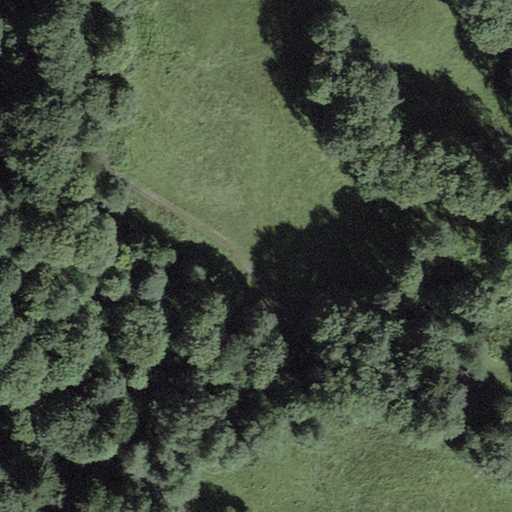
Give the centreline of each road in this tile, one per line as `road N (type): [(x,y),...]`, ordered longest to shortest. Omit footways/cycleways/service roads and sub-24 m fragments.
road 1 (track): [(0,0),(19,19),(55,118),(95,163),(220,247),(296,330),(420,357),(511,410)]
road 2 (track): [(177,511),(0,393)]
